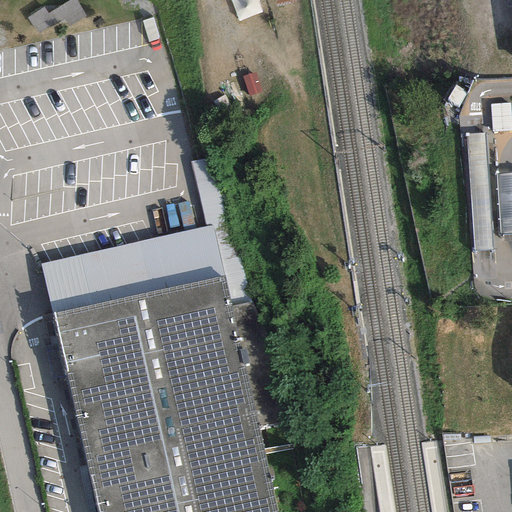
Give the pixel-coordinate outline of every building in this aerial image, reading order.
[(255,72),(241,76),(248,97),(261,92),(255,72)] [(511,127),(511,104),(491,105),(492,130),(511,128),(511,127)] [(474,134),(466,134),(470,250),(481,250),(490,249),(485,133),(474,134)] [(193,160),(206,226),(215,224),(232,304),(247,301),(217,155),(193,160)] [(511,172),(506,173),(496,174),(500,236),(510,235),(511,234),(511,172)] [(223,283),(53,321),(94,511),(275,511),(258,432),(285,426),(259,305),(230,311),(223,283)]
